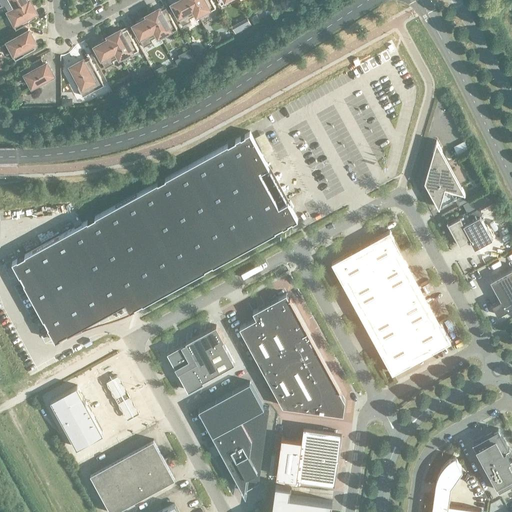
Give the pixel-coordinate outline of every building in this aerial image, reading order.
[(0,0),(0,5),(5,3),(9,11),(29,0),(0,0)] [(36,12),(29,0),(9,11),(14,19),(11,20),(16,29),(37,17),(34,13),(36,12)] [(197,13),(189,0),(178,0),(171,4),(182,25),(191,20),(190,18),(197,13)] [(215,7),(211,0),(189,0),(197,13),(205,9),(207,12),(215,7)] [(177,28),(165,7),(161,10),(160,8),(148,14),(159,35),(167,30),(168,33),(177,28)] [(159,35),(148,14),(141,18),(142,20),(132,26),(144,46),(152,41),(151,39),(159,35)] [(257,14),(252,17),(255,22),(260,19),(257,14)] [(138,49),(127,28),(122,31),(121,29),(109,35),(120,56),(128,51),(129,54),(138,49)] [(15,59),(36,48),(33,43),(35,42),(28,29),(27,29),(28,30),(9,40),(8,40),(13,49),(10,50),(15,59)] [(221,34),(213,38),(216,44),(224,40),(221,34)] [(120,56),(109,35),(102,39),(103,41),(94,47),(105,67),(114,63),(112,60),(120,56)] [(180,56),(176,58),(178,62),(193,55),(190,48),(179,54),(180,56)] [(44,62),(41,58),(20,69),(25,78),(28,76),(33,85),(33,84),(38,81),(40,86),(55,77),(46,61),(44,62)] [(104,84),(89,58),(85,61),(84,59),(67,67),(83,96),(104,84)] [(152,69),(145,72),(148,78),(154,74),(152,69)] [(118,83),(112,87),(114,92),(121,88),(118,83)] [(250,131),(241,136),(78,225),(12,261),(55,340),(125,302),(130,310),(143,303),(298,219),(271,171),(250,131)] [(465,192),(436,140),(433,152),(425,181),(435,201),(439,207),(465,192)] [(447,220),(446,221),(452,231),(450,232),(452,231),(459,244),(470,239),(474,247),(492,237),(479,215),(471,219),(467,212),(460,216),(448,223),(447,220)] [(352,250),(332,261),(342,281),(347,278),(357,296),(367,314),(377,332),(386,350),(382,353),(392,372),(412,361),(410,356),(419,351),(428,347),(430,351),(450,340),(440,321),(435,324),(425,306),(415,288),(405,270),(396,252),(400,249),(390,230),(370,241),(372,245),(363,250),(354,255),(352,250)] [(511,268),(490,280),(501,299),(492,304),(498,314),(511,306),(511,268)] [(244,324),(239,326),(245,337),(251,347),(258,361),(268,379),(269,381),(283,406),(311,410),(326,412),(344,414),(344,413),(343,413),(345,400),(320,354),(318,355),(315,349),(313,344),(310,339),(307,334),(309,333),(290,297),(289,298),(287,293),(287,292),(271,301),(255,310),(257,313),(258,316),(249,321),(244,324)] [(449,318),(444,320),(450,331),(454,328),(449,318)] [(224,340),(216,325),(186,341),(186,342),(184,343),(183,344),(182,343),(167,351),(176,368),(188,390),(203,382),(202,380),(206,378),(235,362),(225,344),(224,344),(222,341),(224,340)] [(107,379),(112,387),(122,381),(118,374),(107,379)] [(250,381),(199,409),(214,438),(218,444),(220,448),(223,453),(227,460),(239,482),(238,483),(237,483),(245,498),(246,497),(248,478),(259,480),(259,479),(267,417),(269,407),(264,406),(250,381)] [(122,382),(112,387),(116,395),(127,390),(122,382)] [(80,390),(77,385),(51,399),(54,404),(77,447),(103,432),(80,390)] [(130,396),(127,390),(116,395),(120,402),(130,396)] [(130,396),(120,402),(124,409),(134,404),(130,396)] [(135,404),(124,410),(128,417),(139,412),(135,404)] [(282,436),(276,475),(297,478),(296,478),(335,483),(342,431),(304,426),(303,430),(302,439),(282,436)] [(472,442),(485,466),(499,490),(511,482),(511,453),(509,448),(509,447),(498,428),(473,442),(473,441),(472,442)] [(153,439),(90,473),(111,511),(112,511),(175,478),(153,439)] [(278,455),(272,454),(270,473),(275,474),(278,455)] [(437,477),(436,479),(436,481),(435,484),(431,511),(480,511),(481,508),(449,504),(451,486),(463,469),(455,456),(456,456),(455,455),(454,456),(452,457),(450,459),(448,460),(446,462),(445,464),(443,465),(442,468),(440,470),(439,471),(438,473),(438,475),(437,477)] [(330,511),(332,504),(332,500),(290,495),(290,490),(291,485),(276,483),(271,511),(330,511)] [(178,511),(174,503),(158,511),(178,511)]
